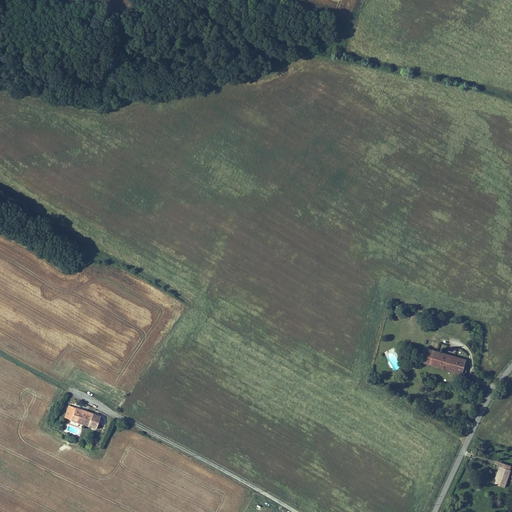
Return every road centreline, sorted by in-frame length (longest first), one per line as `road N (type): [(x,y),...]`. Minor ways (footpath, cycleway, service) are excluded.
road 1 (unclassified): [(68,388),(296,511)]
road 2 (tertiary): [(511,365),(483,405),(434,511)]
